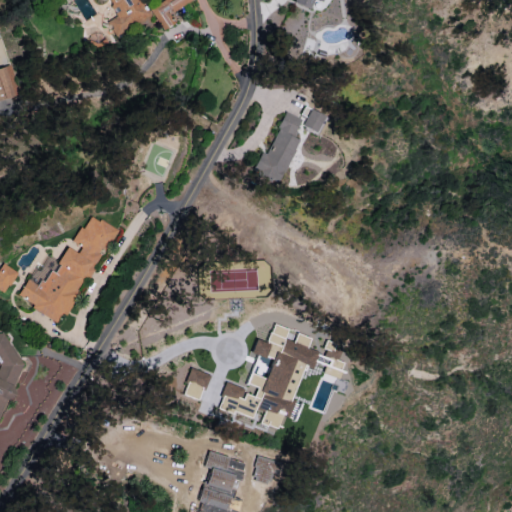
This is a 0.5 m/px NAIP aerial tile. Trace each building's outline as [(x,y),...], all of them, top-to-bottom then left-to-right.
[(149,16),(139,0),(106,0),(115,16),(106,21),(114,35),(149,16)] [(160,29),(177,19),(172,11),(190,1),(190,0),(156,0),(147,6),(160,29)] [(294,0),(293,3),(309,8),(311,0),(316,0),(321,2),(321,0),(294,0)] [(0,99),(19,93),(9,64),(0,67),(0,99)] [(301,126),(315,132),(322,115),(308,109),(301,126)] [(265,154),(259,151),(250,172),(277,184),(297,139),(291,137),(300,119),(284,111),(265,154)] [(14,298),(56,320),(60,312),(65,315),(112,228),(86,214),(71,242),(78,246),(75,252),(64,247),(51,271),(47,269),(38,286),(25,279),(14,298)] [(15,272),(0,262),(0,291),(2,293),(15,272)] [(286,418),(300,366),(311,369),(316,351),(305,348),(308,337),(294,333),(292,341),(283,339),(286,328),(270,323),(265,342),(253,339),(249,352),(269,358),(264,378),(247,373),(244,384),(254,386),(252,396),(242,393),(243,387),(223,382),(215,408),(251,418),(253,408),(286,418)] [(0,332),(0,412),(7,400),(12,396),(11,386),(17,376),(17,374),(21,365),(2,333),(0,332)] [(335,353),(328,351),(322,374),(336,377),(338,370),(331,369),(335,353)] [(204,387),(208,373),(188,368),(184,382),(204,387)] [(243,461),(205,452),(202,466),(208,468),(203,488),(199,487),(195,502),(198,502),(195,511),(225,511),(226,511),(230,511),(234,511),(238,499),(232,498),(234,489),(228,488),(230,478),(238,480),(243,461)]
